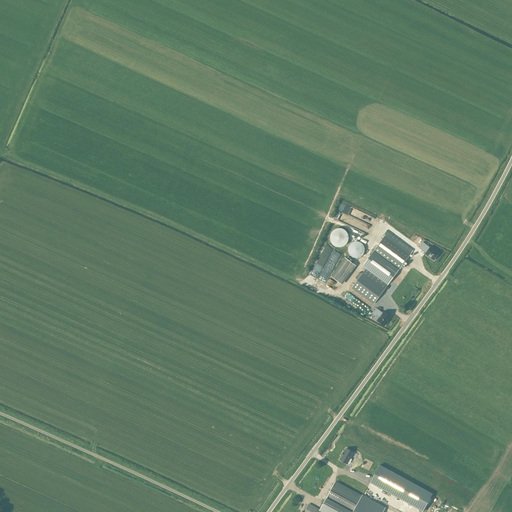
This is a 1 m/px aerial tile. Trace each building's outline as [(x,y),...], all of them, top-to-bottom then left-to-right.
[(331,244),(343,247),(348,231),(335,228),(332,236),(333,236),(331,244)] [(366,268),(352,288),(374,305),(389,284),(388,284),(411,254),(386,235),(363,266),(366,268)] [(365,250),(365,249),(365,248),(364,248),(364,247),(364,246),(363,245),(362,244),(362,243),(361,243),(360,242),(359,242),(358,242),(357,241),(356,241),(355,242),(354,242),(353,242),(352,242),(352,243),(351,243),(350,244),(349,245),(349,246),(348,247),(348,248),(348,249),(348,250),(348,251),(348,252),(348,253),(349,253),(349,254),(350,255),(350,256),(351,256),(352,257),(353,258),(354,258),(355,258),(356,258),(357,258),(358,258),(359,258),(360,257),(361,257),(362,256),(363,255),(363,254),(364,254),(364,253),(364,252),(365,252),(365,251),(365,250)] [(423,242),(419,248),(422,250),(423,249),(426,252),(425,254),(434,260),(439,253),(431,247),(430,247),(423,242)] [(332,250),(318,279),(326,283),(340,254),(332,250)] [(345,257),(331,276),(342,285),(356,266),(345,257)] [(364,317),(371,307),(350,294),(344,304),(364,317)] [(376,308),(372,313),(376,316),(377,315),(380,317),(377,321),(384,326),(387,322),(387,321),(391,316),(384,311),(383,313),(376,308)] [(354,453),(346,448),(344,453),(344,452),(343,453),(344,453),(343,455),(342,455),(342,456),(340,460),(347,464),(354,453)] [(379,461),(368,479),(422,505),(431,488),(379,461)] [(325,500),(320,510),(324,511),(382,511),(385,508),(362,495),(336,481),(325,500)]
